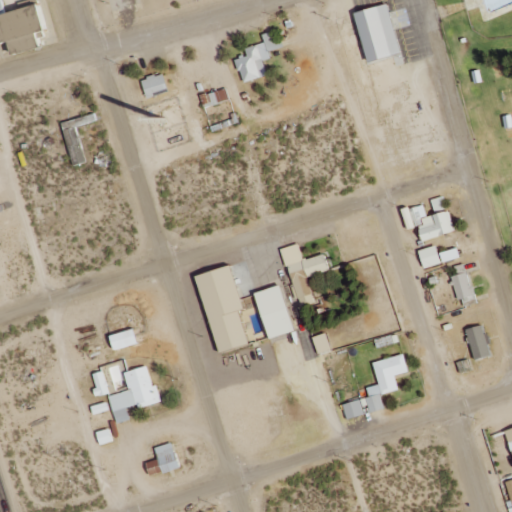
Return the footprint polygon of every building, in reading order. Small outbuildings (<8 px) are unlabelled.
[(356,14),(370,64),(403,54),(389,5),(356,14)] [(0,15),(0,30),(3,45),(12,43),(15,54),(43,48),(39,33),(48,31),(42,6),(0,15)] [(244,84),(268,76),(263,62),(271,60),(269,53),(285,48),(283,41),(276,43),(273,33),(263,36),(266,44),(246,50),(248,57),(236,60),(244,84)] [(148,100),(170,93),(164,74),(142,81),(148,100)] [(231,101),(227,89),(201,97),(205,109),(231,101)] [(425,241),(455,233),(445,197),(431,201),(435,215),(428,217),(424,205),(403,210),(408,230),(421,227),(425,241)] [(284,249),(298,299),(319,293),(314,276),(331,272),(326,255),(304,260),(300,244),(284,249)] [(459,248),(440,253),(438,246),(420,251),(425,269),(462,258),(459,248)] [(453,277),(463,308),(478,304),(466,264),(456,267),(458,275),(453,277)] [(220,353),(251,345),(242,310),(246,309),(234,266),(199,275),(220,353)] [(283,286),(257,293),(271,340),(296,332),(283,286)] [(492,356),(483,325),(467,330),(476,361),(492,356)] [(111,336),(116,351),(140,343),(135,328),(111,336)] [(375,363),(381,385),(368,388),(370,398),(343,405),(347,420),(365,416),(363,407),(368,405),(371,414),(385,410),(381,395),(400,390),(396,375),(409,372),(405,355),(375,363)] [(110,396),(117,424),(131,421),(128,409),(138,406),(139,409),(160,403),(150,366),(128,372),(125,361),(108,365),(113,384),(126,380),(129,391),(110,396)] [(110,394),(104,372),(93,374),(98,397),(110,394)] [(159,460),(148,464),(152,477),(181,469),(174,443),(156,448),(159,460)]
